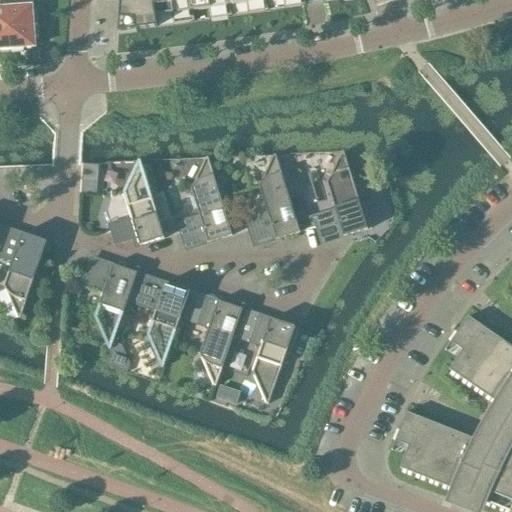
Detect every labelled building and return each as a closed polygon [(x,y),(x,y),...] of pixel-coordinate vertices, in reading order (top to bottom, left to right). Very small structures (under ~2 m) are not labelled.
[(0,50),(10,49),(6,0),(5,0),(6,8),(0,8),(0,50)] [(6,0),(10,49),(34,48),(34,35),(38,35),(37,13),(32,13),(31,0),(6,0)] [(120,0),(118,34),(305,6),(303,0),(322,0),(322,3),(343,0),(120,0)] [(350,236),(367,230),(360,206),(363,205),(360,193),(356,194),(343,152),(341,153),(341,154),(329,180),(328,180),(326,184),(334,209),(296,221),(299,232),(314,227),(319,242),(348,232),(348,233),(349,232),(350,236)] [(299,232),(296,221),(275,155),(273,156),(273,157),(261,183),(260,183),(258,187),(266,212),(243,219),(251,244),(281,235),(281,236),(281,235),(282,239),(299,233),(299,232)] [(214,242),(232,236),(207,158),(205,159),(206,160),(193,186),(191,190),(198,215),(175,222),(183,247),(213,238),(213,239),(213,238),(214,242)] [(121,229),(110,232),(114,246),(137,239),(139,243),(145,241),(145,242),(146,245),(164,239),(159,224),(156,214),(139,161),(137,162),(137,163),(125,189),(122,193),(130,218),(118,221),(121,229)] [(168,210),(156,214),(159,224),(171,220),(168,210)] [(46,242),(29,236),(28,239),(27,239),(27,240),(0,230),(0,258),(12,262),(4,287),(6,292),(6,291),(18,318),(17,319),(19,319),(34,277),(36,278),(36,279),(37,279),(41,268),(40,267),(40,268),(38,267),(46,242)] [(110,351),(136,273),(119,268),(118,271),(118,270),(118,271),(88,261),(80,286),(102,294),(94,318),(96,323),(108,349),(108,350),(110,351)] [(189,292),(172,286),(171,289),(170,289),(139,278),(130,304),(155,313),(147,336),(149,341),(161,367),(160,368),(162,369),(189,292)] [(191,296),(182,321),(208,330),(199,354),(201,359),(202,359),(213,385),(213,386),(215,387),(242,310),(224,304),(223,307),(191,296)] [(276,325),(244,314),(235,339),(260,348),(252,373),(254,377),(266,403),(266,404),(268,405),(282,363),(285,364),(286,365),(290,353),(286,352),(294,328),(277,322),(276,325)] [(511,511),(511,347),(467,317),(444,351),(445,351),(451,343),(462,350),(448,370),(497,404),(488,419),(484,427),(496,434),(489,446),(406,413),(391,451),(392,451),(396,442),(408,447),(399,469),(454,490),(450,501),(470,508),(474,499),(509,511),(511,511)]
